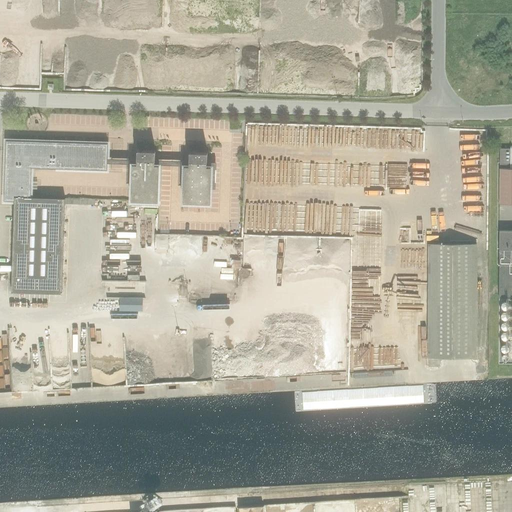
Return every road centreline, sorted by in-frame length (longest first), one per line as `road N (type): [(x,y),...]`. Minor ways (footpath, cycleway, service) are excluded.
road 1 (unknown): [(0,400),(400,378),(414,370),(415,307)]
road 2 (unclassified): [(437,112),(0,99)]
road 3 (unknown): [(0,24),(316,34)]
